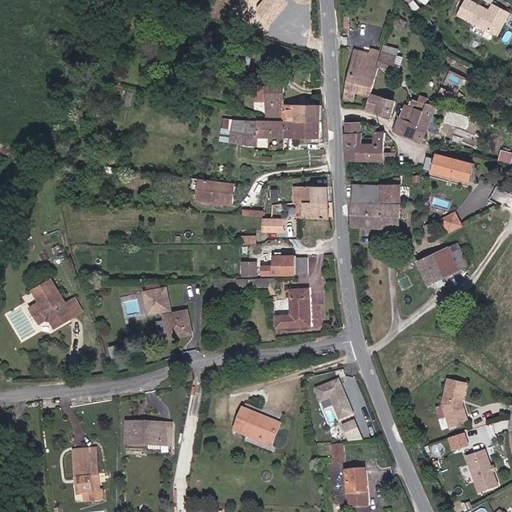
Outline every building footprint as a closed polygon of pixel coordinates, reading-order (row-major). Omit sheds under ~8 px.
[(262,0),(253,13),(268,24),(284,4),(285,4),(284,0),(262,0)] [(403,0),(419,19),(425,15),(411,0),(403,0)] [(505,27),(504,24),(505,22),(507,23),(511,15),(494,7),(491,14),(467,2),(458,19),(496,38),(498,35),(501,36),(505,27)] [(242,62),(251,64),(254,50),(245,48),(242,62)] [(385,50),(375,48),(373,54),(381,56),(383,57),(385,50)] [(367,63),(378,66),(381,56),(373,54),(359,50),(348,97),(358,99),(360,90),(363,76),(367,63)] [(395,65),(398,53),(390,51),(386,63),(395,65)] [(367,63),(363,76),(380,80),(383,67),(381,66),(378,66),(367,63)] [(453,72),(442,92),(458,99),(467,78),(453,72)] [(363,76),(360,90),(375,94),(376,94),(380,80),(363,76)] [(265,100),(265,83),(256,83),(256,100),(265,100)] [(289,119),(289,121),(325,122),(325,105),(288,104),(287,87),(270,86),(270,101),(263,101),(263,113),(288,115),(289,119)] [(375,94),(371,107),(395,114),(399,100),(376,94),(375,94)] [(405,116),(423,123),(431,103),(433,99),(425,96),(423,101),(418,98),(415,106),(410,104),(405,116)] [(441,106),(431,103),(423,123),(405,116),(399,131),(424,143),(441,106)] [(289,138),(289,121),(289,119),(270,119),(244,119),(243,132),(228,130),(226,142),(256,148),(257,138),(289,138)] [(289,138),(324,139),(325,122),(289,121),(289,138)] [(350,160),(371,160),(371,143),(366,143),(366,133),(348,132),(350,160)] [(390,133),(378,132),(378,143),(371,143),(371,160),(399,161),(399,153),(389,152),(390,133)] [(511,150),(503,148),(501,159),(511,161),(511,150)] [(473,182),(477,164),(440,154),(436,171),(473,182)] [(384,187),(356,185),(355,226),(401,230),(401,225),(407,225),(407,218),(402,218),(404,179),(397,179),(397,184),(384,184),(384,187)] [(199,203),(234,207),(236,186),(202,181),(199,203)] [(305,202),(331,203),(331,185),(298,187),(298,195),(305,195),(305,202)] [(301,217),(332,218),(332,203),(331,203),(305,202),(301,202),(301,217)] [(463,225),(458,214),(445,220),(450,232),(463,225)] [(286,230),(287,219),(266,217),(265,228),(286,230)] [(432,286),(462,270),(450,246),(419,262),(432,286)] [(277,256),(276,266),(267,266),(267,274),(299,274),(299,256),(277,256)] [(310,274),(310,256),(302,256),(299,256),(299,274),(310,274)] [(244,261),(244,275),(260,276),(260,261),(244,261)] [(216,277),(216,285),(275,285),(275,277),(216,277)] [(51,280),(32,289),(38,303),(26,308),(33,321),(39,318),(46,320),(48,324),(55,320),(58,325),(72,318),(65,303),(62,305),(51,280)] [(173,311),(168,287),(147,292),(152,314),(166,311),(171,337),(193,332),(188,308),(173,311)] [(271,325),(306,325),(306,288),(286,288),(286,315),(271,315),(271,325)] [(470,422),(464,403),(469,382),(450,378),(444,404),(452,427),(470,422)] [(355,413),(341,379),(318,388),(323,401),(333,397),(341,418),(355,413)] [(266,409),(250,403),(240,424),(252,430),(251,435),(273,444),(285,417),(266,409)] [(350,442),(364,436),(357,419),(343,424),(350,442)] [(173,445),(174,424),(134,423),(133,443),(173,445)] [(449,436),(453,450),(471,444),(467,431),(449,436)] [(334,460),(345,459),(343,441),(332,442),(334,460)] [(85,494),(89,494),(89,502),(105,501),(104,492),(100,492),(97,448),(73,449),(75,476),(82,475),(83,494),(85,494)] [(499,486),(486,449),(467,456),(480,493),(499,486)] [(368,488),(366,467),(348,469),(350,490),(368,488)] [(352,502),(369,500),(368,488),(350,490),(352,502)] [(89,502),(89,494),(85,494),(80,498),(89,502)]
